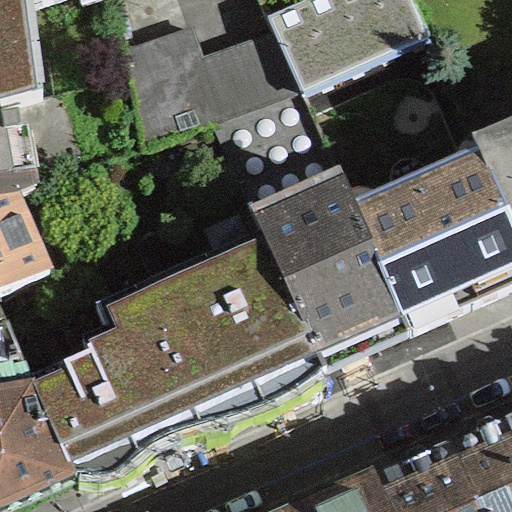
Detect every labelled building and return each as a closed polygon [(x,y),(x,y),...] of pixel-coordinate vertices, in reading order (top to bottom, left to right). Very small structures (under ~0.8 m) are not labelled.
[(0,0),(0,111),(17,108),(17,106),(27,103),(42,99),(30,11),(63,0),(0,0)] [(428,38),(411,0),(320,0),(270,22),(277,38),(302,94),(358,69),(428,38)] [(144,150),(214,125),(260,109),(302,94),(277,38),(275,38),(201,65),(188,29),(128,50),(126,51),(130,75),(144,150)] [(324,374),(409,337),(409,336),(359,224),(342,185),(302,94),(260,109),(214,125),(263,237),(324,374)] [(0,203),(15,200),(24,197),(34,192),(34,191),(36,190),(36,188),(34,188),(32,174),(11,178),(4,140),(22,137),(21,135),(19,120),(2,123),(0,114),(0,203)] [(511,126),(474,143),(482,161),(485,167),(511,228),(511,126)] [(511,292),(511,228),(485,167),(483,167),(482,168),(483,169),(471,175),(468,176),(465,168),(464,167),(405,193),(372,208),(376,217),(370,219),(359,224),(409,336),(409,337),(410,338),(508,294),(511,292)] [(0,298),(49,277),(15,200),(0,203),(0,298)] [(307,386),(313,382),(324,374),(263,237),(149,287),(211,427),(220,424),(230,421),(239,418),(247,415),(256,411),(269,406),(277,402),(285,398),(293,394),(300,390),(307,386)] [(30,383),(73,481),(80,479),(88,479),(95,480),(100,480),(105,480),(111,478),(114,477),(117,476),(120,474),(124,472),(127,468),(132,464),(137,460),(142,456),(149,450),(158,445),(164,442),(169,440),(173,438),(178,436),(190,433),(197,430),(204,428),(211,427),(149,287),(96,311),(106,333),(83,343),(89,358),(68,368),(67,366),(32,382),(30,383)] [(0,511),(11,511),(75,485),(73,481),(30,383),(5,328),(0,316),(0,511)] [(452,448),(453,449),(480,511),(511,511),(511,422),(501,427),(501,426),(496,428),(489,423),(478,428),(477,436),(477,437),(473,439),(452,448)] [(376,483),(388,511),(480,511),(453,449),(452,448),(432,457),(427,459),(427,458),(420,454),(409,459),(408,467),(404,469),(404,470),(376,483)] [(388,511),(376,483),(329,503),(327,503),(322,502),(317,502),(313,503),(309,506),(306,509),(304,511),(388,511)]
